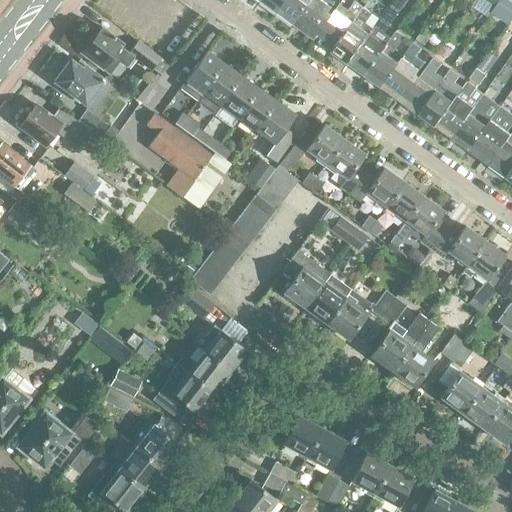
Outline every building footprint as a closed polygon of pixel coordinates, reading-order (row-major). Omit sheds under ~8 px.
[(263,0),(277,10),(284,0),(263,0)] [(295,23),(311,0),(284,0),(277,10),(295,23)] [(311,0),(295,23),(313,36),(331,12),(326,9),(333,0),(331,0),(311,0)] [(330,48),(361,5),(355,0),(352,0),(347,8),(338,2),(331,12),(313,36),(330,48)] [(511,0),(498,0),(495,4),(511,16),(511,0)] [(347,60),(363,72),(390,35),(385,31),(401,10),(392,3),(381,18),(378,17),(347,60)] [(370,11),(361,5),(330,48),(347,60),(378,17),(370,11)] [(127,65),(134,56),(121,46),(124,42),(101,25),(81,52),(110,73),(119,60),(127,65)] [(380,85),(398,61),(388,54),(403,34),(395,29),(390,35),(363,72),(380,85)] [(427,62),(415,53),(420,47),(412,41),(398,61),(380,85),(396,96),(401,100),(418,75),(417,75),(427,62)] [(182,86),(200,99),(225,63),(208,51),(182,86)] [(155,66),(163,73),(171,63),(163,56),(155,66)] [(401,100),(419,113),(443,79),(433,72),(440,62),(432,56),(418,75),(401,100)] [(91,109),(109,86),(85,66),(82,69),(71,60),(55,80),(70,92),(68,95),(77,103),(79,99),(91,109)] [(217,112),(223,104),(243,76),(225,63),(200,99),(217,112)] [(480,84),(487,74),(478,67),(471,77),(480,84)] [(463,86),(455,80),(459,75),(450,69),(443,79),(419,113),(435,124),(463,86)] [(223,104),(241,116),(261,89),(243,76),(223,104)] [(463,86),(435,124),(451,136),(483,93),(467,81),(464,86),(463,86)] [(241,116),(259,129),(279,101),(261,89),(241,116)] [(483,93),(451,136),(468,148),(494,112),(493,112),(499,104),(483,93)] [(296,113),(279,101),(259,129),(277,142),(268,155),(277,161),(296,134),(286,127),(296,113)] [(61,137),(63,136),(75,145),(82,144),(92,130),(77,119),(60,106),(51,117),(34,104),(18,124),(44,145),(55,132),(61,137)] [(507,139),(502,136),(511,121),(511,113),(499,104),(493,112),(494,112),(468,148),(485,160),(490,163),(507,139)] [(101,135),(108,125),(84,109),(77,119),(101,135)] [(217,156),(214,153),(159,112),(149,126),(162,136),(153,148),(197,182),(217,156)] [(175,122),(188,131),(195,121),(183,112),(175,122)] [(188,131),(198,139),(204,131),(198,127),(200,125),(195,121),(188,131)] [(326,164),(344,139),(324,124),(314,138),(304,130),(290,150),(300,157),(306,149),(326,164)] [(221,143),(204,131),(198,139),(216,151),(221,143)] [(511,131),(507,139),(490,163),(506,175),(511,166),(511,131)] [(356,161),(362,152),(344,139),(326,164),(344,177),(339,184),(350,192),(366,169),(356,161)] [(0,174),(16,187),(32,167),(1,142),(0,143),(0,174)] [(231,151),(221,143),(216,151),(215,152),(226,159),(231,151)] [(102,184),(92,177),(72,162),(63,176),(83,190),(93,196),(102,184)] [(279,164),(272,174),(292,188),(299,179),(279,164)] [(350,192),(361,199),(366,192),(386,206),(404,181),(383,166),(376,176),(366,169),(350,192)] [(302,182),(309,188),(317,177),(310,172),(302,182)] [(272,174),(265,183),(284,198),(292,188),(272,174)] [(309,188),(316,193),(324,182),(317,177),(309,188)] [(386,206),(405,220),(406,220),(423,195),(404,181),(386,206)] [(71,182),(64,193),(89,211),(97,200),(71,182)] [(265,183),(258,192),(277,207),(284,198),(265,183)] [(258,192),(250,202),(270,217),(277,207),(258,192)] [(390,241),(397,247),(405,237),(407,238),(415,227),(425,234),(420,241),(429,247),(428,254),(419,265),(424,268),(432,257),(433,250),(432,249),(449,226),(438,218),(443,210),(423,195),(406,220),(405,220),(390,241)] [(61,244),(60,245),(68,251),(69,250),(70,251),(74,246),(16,201),(7,212),(53,247),(57,241),(61,244)] [(250,202),(243,211),(263,226),(270,217),(250,202)] [(330,230),(334,225),(356,241),(363,231),(330,206),(318,221),(330,230)] [(243,211),(236,221),(256,236),(263,226),(243,211)] [(362,226),(368,231),(376,219),(370,215),(362,226)] [(384,225),(376,219),(368,231),(376,236),(384,225)] [(236,221),(229,230),(249,245),(256,236),(236,221)] [(447,251),(467,265),(468,266),(485,240),(464,225),(459,233),(449,226),(432,249),(433,250),(443,257),(447,251)] [(229,230),(222,240),(242,255),(249,245),(229,230)] [(369,235),(363,231),(356,241),(361,245),(369,235)] [(222,240),(215,249),(234,264),(242,255),(222,240)] [(475,271),(487,280),(505,255),(485,240),(468,266),(467,265),(462,272),(470,277),(475,271)] [(283,269),(294,277),(284,290),(307,307),(326,281),(325,280),(330,272),(298,248),(283,269)] [(215,249),(207,259),(227,274),(234,264),(215,249)] [(0,270),(9,260),(0,252),(0,270)] [(207,259),(200,268),(220,283),(227,274),(207,259)] [(499,321),(511,330),(511,266),(497,287),(497,288),(511,298),(511,303),(511,304),(511,303),(499,321)] [(213,293),(220,283),(200,268),(193,278),(213,293)] [(329,324),(348,297),(354,290),(332,273),(326,281),(307,307),(315,313),(312,316),(324,325),(326,321),(329,324)] [(450,289),(458,279),(451,273),(443,284),(450,289)] [(480,311),(497,288),(497,287),(487,280),(470,303),(480,311)] [(207,314),(215,305),(191,286),(184,296),(207,314)] [(373,304),(354,290),(348,297),(329,324),(348,338),(370,308),(373,304)] [(370,308),(383,318),(398,299),(387,291),(377,305),(374,303),(373,304),(370,308)] [(393,325),(407,305),(398,299),(383,318),(393,325)] [(85,328),(77,310),(58,318),(66,336),(85,328)] [(431,322),(431,321),(421,314),(408,331),(396,323),(372,355),(394,371),(431,322)] [(439,327),(431,322),(394,371),(415,387),(434,361),(421,352),(439,327)] [(247,352),(244,350),(245,349),(213,324),(204,336),(200,333),(193,342),(204,350),(204,349),(229,369),(235,361),(238,364),(247,352)] [(127,340),(135,347),(141,339),(132,332),(127,340)] [(440,352),(452,361),(465,342),(454,333),(440,352)] [(117,342),(109,353),(120,362),(128,351),(117,342)] [(457,365),(471,346),(465,342),(452,361),(457,365)] [(183,353),(176,362),(212,391),(229,369),(204,349),(204,350),(194,362),(183,353)] [(2,359),(0,361),(0,430),(1,432),(21,407),(22,408),(30,398),(17,387),(16,389),(3,379),(12,368),(2,359)] [(196,411),(212,391),(176,362),(170,370),(181,379),(171,392),(196,411)] [(134,395),(139,383),(116,371),(110,383),(134,395)] [(442,398),(465,414),(483,389),(461,372),(442,398)] [(103,400),(126,411),(131,399),(109,388),(103,400)] [(465,414),(485,429),(503,403),(483,389),(465,414)] [(506,445),(511,437),(511,409),(503,403),(485,429),(506,445)] [(20,450),(30,458),(32,456),(44,466),(49,459),(59,466),(81,439),(70,430),(69,432),(57,422),(58,420),(45,410),(37,420),(38,421),(19,446),(22,448),(20,450)] [(86,413),(75,427),(86,436),(97,422),(86,413)] [(282,444),(305,456),(321,427),(297,415),(282,444)] [(136,446),(135,448),(160,468),(179,443),(154,424),(136,446)] [(329,469),(345,440),(321,427),(305,456),(329,469)] [(68,465),(78,473),(94,454),(84,446),(68,465)] [(131,453),(118,470),(143,490),(160,468),(135,448),(131,453)] [(351,480),(373,493),(389,465),(366,452),(351,480)] [(274,462),(268,472),(286,481),(289,483),(295,473),(274,462)] [(112,465),(88,495),(109,511),(110,511),(116,505),(125,511),(143,490),(118,470),(112,465)] [(396,506),(412,477),(389,465),(373,493),(396,506)] [(338,480),(326,474),(314,495),(326,502),(338,480)] [(251,479),(233,502),(246,511),(264,511),(276,499),(251,479)] [(348,486),(338,480),(326,502),(336,508),(348,486)] [(286,481),(280,493),(300,503),(306,492),(289,483),(286,481)] [(451,511),(457,502),(434,489),(429,498),(423,495),(413,511),(451,511)] [(300,503),(295,511),(311,511),(318,499),(306,492),(300,503)] [(246,511),(233,502),(225,511),(246,511)] [(475,511),(457,502),(451,511),(475,511)]
